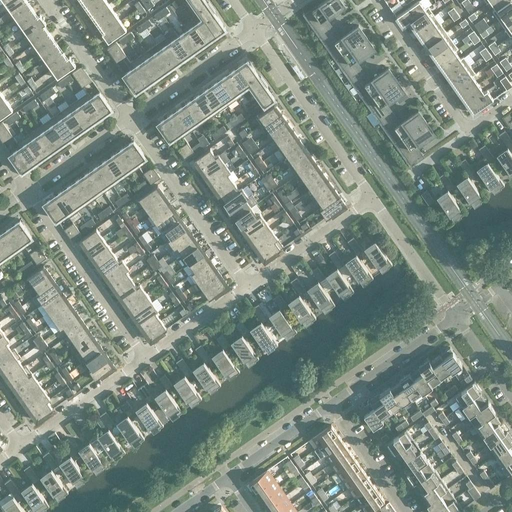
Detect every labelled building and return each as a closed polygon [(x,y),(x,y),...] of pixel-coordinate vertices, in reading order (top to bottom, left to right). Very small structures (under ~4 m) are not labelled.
[(25,0),(7,0),(4,2),(10,11),(25,0)] [(32,8),(26,0),(25,0),(10,11),(16,19),(32,8)] [(109,4),(106,0),(96,0),(87,7),(93,15),(109,4)] [(208,3),(206,0),(191,0),(201,13),(208,9),(205,5),(208,3)] [(344,4),(341,0),(326,0),(306,14),(321,36),(332,28),(325,18),(344,4)] [(426,9),(425,8),(419,0),(397,16),(397,17),(398,17),(400,19),(399,20),(403,25),(409,21),(409,20),(426,9)] [(508,0),(491,0),(490,0),(496,9),(508,0)] [(511,10),(511,0),(508,0),(496,9),(493,11),(499,20),(511,10)] [(474,7),(471,2),(465,6),(468,11),(474,7)] [(115,12),(109,4),(93,15),(99,23),(115,12)] [(170,11),(166,6),(160,10),(164,15),(170,11)] [(428,6),(425,8),(426,9),(409,20),(409,21),(415,29),(434,15),(428,6)] [(457,12),(454,7),(448,11),(451,16),(457,12)] [(38,16),(32,8),(16,19),(22,27),(40,15),(40,14),(38,16)] [(211,13),(208,9),(201,13),(204,17),(216,33),(225,27),(214,11),(211,13)] [(164,15),(160,10),(154,15),(158,19),(164,15)] [(511,22),(511,10),(499,20),(505,28),(508,26),(511,22)] [(121,20),(115,12),(99,23),(105,31),(102,33),(121,20)] [(460,16),(457,12),(451,16),(454,20),(460,16)] [(474,12),(471,14),(468,16),(471,21),(477,17),(474,12)] [(42,18),(40,15),(22,27),(28,36),(46,23),(43,18),(44,18),(43,17),(42,18)] [(440,23),(434,15),(415,29),(421,37),(440,23)] [(204,17),(196,23),(207,40),(216,33),(204,17)] [(465,18),(463,20),(459,22),(462,27),(468,23),(465,18)] [(152,23),(149,19),(143,23),(146,28),(152,23)] [(127,29),(121,20),(102,33),(106,38),(105,38),(105,39),(106,39),(108,42),(127,29)] [(46,23),(28,36),(34,44),(50,33),(44,25),(46,23)] [(146,28),(143,23),(137,27),(140,32),(146,28)] [(207,40),(196,23),(187,29),(198,46),(207,40)] [(446,32),(440,23),(421,37),(427,45),(446,32)] [(482,24),(477,28),(480,33),(486,29),(482,24)] [(359,25),(349,32),(339,38),(332,28),(321,36),(336,57),(366,36),(359,25)] [(198,46),(187,29),(178,36),(190,52),(198,46)] [(489,33),(486,29),(480,33),(483,37),(489,33)] [(477,35),(474,30),(468,35),(471,39),(477,35)] [(134,36),(131,31),(125,35),(128,40),(134,36)] [(452,40),(446,32),(427,45),(433,54),(452,40)] [(55,41),(50,33),(34,44),(40,52),(55,41)] [(128,40),(125,35),(119,40),(122,44),(128,40)] [(480,40),(477,35),(471,39),(474,44),(480,40)] [(190,52),(178,36),(169,42),(181,58),(190,52)] [(374,47),(366,36),(336,57),(351,78),(362,71),(355,60),(374,47)] [(181,58),(169,42),(166,37),(157,43),(172,65),(181,58)] [(458,48),(452,40),(433,54),(439,62),(455,50),(458,48)] [(61,50),(55,41),(40,52),(46,61),(61,50)] [(127,56),(116,41),(107,48),(117,63),(127,56)] [(494,41),(488,45),(492,50),(497,45),(494,41)] [(151,54),(163,71),(172,65),(157,43),(148,49),(152,54),(151,54)] [(501,50),(497,45),(492,50),(495,54),(501,50)] [(489,52),(485,47),(479,51),(483,56),(489,52)] [(148,49),(139,56),(154,77),(163,71),(151,54),(152,54),(148,49)] [(67,58),(61,50),(46,61),(51,69),(70,56),(69,56),(67,58)] [(461,59),(455,50),(439,62),(444,70),(461,59)] [(492,56),(489,52),(483,56),(486,60),(492,56)] [(72,59),(70,56),(51,69),(58,78),(76,65),(72,60),(73,60),(73,59),(72,59)] [(154,77),(139,56),(130,62),(133,67),(134,67),(145,83),(154,77)] [(470,65),(464,57),(461,59),(444,70),(450,79),(470,65)] [(506,57),(500,61),(503,66),(509,61),(506,57)] [(259,75),(248,59),(239,65),(250,82),(253,86),(259,81),(257,77),(259,75)] [(511,66),(509,61),(503,66),(506,70),(511,66)] [(500,68),(497,63),(491,67),(494,72),(500,68)] [(92,80),(82,65),(73,72),(83,87),(92,80)] [(250,82),(239,65),(230,72),(241,88),(250,82)] [(476,73),(470,65),(450,79),(456,87),(476,73)] [(134,67),(133,67),(125,73),(136,90),(145,83),(134,67)] [(389,67),(379,74),(369,81),(362,71),(351,78),(366,100),(396,78),(389,67)] [(503,72),(500,68),(494,72),(497,76),(503,72)] [(241,88),(230,72),(221,78),(233,94),(241,88)] [(481,82),(476,73),(456,87),(462,95),(481,82)] [(73,79),(70,74),(64,78),(67,83),(73,79)] [(511,85),(511,84),(505,76),(500,79),(507,89),(511,85)] [(67,83),(64,78),(58,82),(61,87),(67,83)] [(233,94),(221,78),(212,84),(227,106),(236,99),(233,94)] [(404,89),(396,78),(366,100),(381,121),(392,113),(385,103),(404,89)] [(262,85),(259,81),(253,86),(265,104),(274,97),(265,83),(262,85)] [(487,90),(481,82),(462,95),(468,104),(487,90)] [(227,106),(212,84),(203,90),(218,112),(227,106)] [(56,91),(52,86),(46,91),(50,95),(56,91)] [(218,112),(203,90),(194,97),(210,118),(218,112)] [(494,99),(487,90),(468,104),(474,112),(481,107),(484,104),(484,105),(494,99)] [(50,95),(46,91),(40,95),(44,100),(50,95)] [(100,91),(91,97),(102,114),(111,107),(100,91)] [(88,92),(78,98),(93,120),(102,114),(91,97),(88,92)] [(210,118),(194,97),(186,103),(201,124),(210,118)] [(93,120),(78,98),(70,105),(85,126),(93,120)] [(38,104),(35,99),(29,103),(32,108),(38,104)] [(259,100),(253,105),(256,109),(262,105),(259,100)] [(0,118),(13,109),(7,101),(0,105),(0,118)] [(275,103),(275,102),(256,116),(262,124),(280,111),(275,103)] [(32,108),(29,103),(23,107),(26,112),(32,108)] [(201,124),(186,103),(177,109),(192,130),(201,124)] [(85,126),(70,105),(61,111),(76,132),(85,126)] [(256,109),(253,105),(247,109),(250,114),(256,109)] [(192,130),(177,109),(168,115),(180,132),(179,132),(183,137),(192,130)] [(419,110),(409,117),(399,124),(392,113),(381,121),(396,142),(426,121),(419,110)] [(20,116),(17,111),(11,115),(14,120),(20,116)] [(76,132),(61,111),(52,117),(67,138),(76,132)] [(286,119),(280,111),(262,124),(267,133),(270,131),(286,119)] [(241,113),(235,117),(239,122),(245,118),(241,113)] [(14,120),(11,115),(5,120),(8,124),(14,120)] [(180,132),(168,115),(159,122),(170,138),(179,132),(180,132)] [(67,138),(52,117),(43,123),(58,145),(67,138)] [(239,122),(235,117),(229,121),(233,126),(239,122)] [(292,128),(286,119),(270,131),(276,139),(292,128)] [(13,136),(3,121),(0,123),(0,138),(3,143),(13,136)] [(434,132),(426,121),(396,142),(411,164),(422,156),(414,145),(434,132)] [(58,145),(43,123),(34,130),(49,151),(58,145)] [(224,125),(218,129),(221,134),(227,130),(224,125)] [(298,136),(292,128),(276,139),(282,147),(298,136)] [(221,134),(218,129),(212,134),(215,138),(221,134)] [(244,129),(239,132),(243,138),(248,134),(244,129)] [(49,151),(34,130),(25,136),(40,157),(49,151)] [(499,134),(508,147),(508,148),(511,145),(511,140),(505,130),(499,134)] [(40,157),(25,136),(16,142),(20,147),(32,163),(40,157)] [(304,144),(298,136),(282,147),(279,149),(285,158),(304,144)] [(206,138),(200,142),(203,147),(209,143),(206,138)] [(146,156),(134,139),(125,146),(136,162),(137,162),(146,156)] [(247,139),(242,142),(246,148),(251,144),(247,139)] [(187,142),(178,149),(185,159),(195,153),(187,142)] [(203,147),(200,142),(194,146),(197,151),(203,147)] [(255,150),(251,144),(246,148),(250,153),(255,150)] [(310,153),(304,144),(285,158),(291,166),(310,153)] [(479,149),(488,161),(489,162),(494,158),(485,144),(479,149)] [(136,162),(125,146),(116,152),(131,173),(140,167),(137,162),(136,162)] [(20,147),(11,153),(22,170),(32,163),(20,147)] [(211,148),(210,147),(194,159),(194,160),(195,160),(200,168),(216,156),(210,148),(211,148)] [(511,152),(508,148),(508,147),(507,147),(508,148),(498,155),(511,174),(511,152)] [(131,173),(116,152),(107,158),(122,179),(131,173)] [(316,161),(310,153),(291,166),(297,174),(300,172),(316,161)] [(219,154),(216,156),(200,168),(206,176),(225,163),(219,154)] [(259,155),(254,159),(258,164),(263,161),(259,155)] [(122,179),(107,158),(98,164),(113,186),(122,179)] [(459,163),(468,175),(469,176),(474,172),(465,159),(459,163)] [(267,166),(263,161),(258,164),(262,170),(267,166)] [(321,169),(316,161),(300,172),(306,181),(321,169)] [(504,185),(489,162),(488,161),(487,161),(488,162),(478,169),(494,192),(504,185)] [(231,171),(225,163),(206,176),(212,184),(228,173),(231,171)] [(113,186),(98,164),(90,171),(105,192),(113,186)] [(160,177),(153,166),(143,173),(151,184),(160,177)] [(327,178),(321,169),(306,181),(312,189),(327,178)] [(105,192),(90,171),(81,177),(96,198),(105,192)] [(234,181),(228,173),(212,184),(218,193),(234,181)] [(269,173),(264,177),(268,182),(273,179),(269,173)] [(439,177),(448,189),(449,190),(454,186),(445,173),(439,177)] [(485,199),(469,176),(468,175),(467,175),(468,176),(458,183),(474,206),(485,199)] [(96,198),(81,177),(72,183),(87,204),(96,198)] [(333,186),(327,178),(312,189),(309,191),(314,199),(317,197),(333,186)] [(277,184),(273,179),(268,182),(272,188),(277,184)] [(145,181),(139,185),(143,190),(148,185),(145,181)] [(239,190),(234,181),(218,193),(224,201),(239,190)] [(87,204),(72,183),(63,189),(78,211),(87,204)] [(143,190),(139,185),(133,189),(137,194),(143,190)] [(158,186),(158,185),(139,198),(145,207),(163,193),(158,186)] [(339,194),(333,186),(317,197),(323,206),(339,194)] [(242,188),(239,190),(224,201),(230,209),(245,198),(248,196),(242,188)] [(78,211),(63,189),(54,195),(66,212),(65,212),(69,217),(78,211)] [(282,189),(278,192),(281,198),(286,194),(282,189)] [(465,213),(449,190),(448,189),(447,189),(448,190),(438,197),(455,220),(465,213)] [(422,194),(429,204),(434,200),(427,190),(422,194)] [(127,193),(121,197),(125,202),(131,198),(127,193)] [(169,202),(163,193),(145,207),(151,215),(169,202)] [(290,200),(286,194),(281,198),(285,203),(290,200)] [(345,203),(339,194),(323,206),(320,208),(326,216),(345,203)] [(66,212),(54,195),(45,202),(57,218),(65,212),(66,212)] [(125,202),(121,197),(116,201),(119,206),(125,202)] [(251,206),(245,198),(230,209),(235,218),(251,206)] [(175,210),(169,202),(151,215),(156,223),(175,210)] [(110,205),(104,210),(107,214),(113,210),(110,205)] [(294,205),(289,209),(293,214),(298,211),(294,205)] [(257,215),(251,206),(235,218),(241,226),(257,215)] [(107,214),(104,210),(98,214),(101,219),(107,214)] [(181,219),(175,210),(156,223),(163,232),(165,230),(181,219)] [(302,216),(298,211),(293,214),(297,220),(302,216)] [(260,213),(257,215),(241,226),(247,234),(266,221),(260,213)] [(92,218),(86,222),(90,227),(95,223),(92,218)] [(32,236),(20,219),(11,226),(23,242),(32,236)] [(187,226),(181,219),(165,230),(171,238),(187,226)] [(272,229),(266,221),(247,234),(253,243),(272,229)] [(74,222),(64,229),(72,240),(81,233),(74,222)] [(90,227),(86,222),(80,226),(84,231),(90,227)] [(301,225),(300,225),(305,231),(310,228),(310,227),(306,222),(301,225)] [(23,242),(11,226),(2,232),(17,253),(26,247),(23,242)] [(193,236),(187,226),(171,238),(168,240),(174,249),(177,247),(193,236)] [(302,234),(297,227),(297,228),(294,231),(298,236),(296,237),(302,234)] [(96,228),(80,239),(81,240),(86,248),(102,237),(96,228),(97,228),(96,228)] [(278,238),(272,229),(253,243),(259,251),(278,238)] [(17,253),(2,232),(0,233),(0,247),(8,260),(17,253)] [(199,244),(193,236),(177,247),(183,255),(199,244)] [(108,245),(102,237),(86,248),(92,256),(108,245)] [(356,253),(357,254),(363,250),(354,237),(348,241),(356,253)] [(284,246),(278,238),(259,251),(265,260),(284,246)] [(392,264),(375,240),(376,241),(366,248),(382,271),(392,264)] [(204,252),(199,244),(183,255),(180,257),(186,265),(189,263),(204,252)] [(114,253),(108,245),(92,256),(98,264),(114,253)] [(47,257),(39,246),(30,253),(37,264),(47,257)] [(0,265),(8,260),(0,247),(0,265)] [(316,248),(311,251),(315,256),(320,253),(316,248)] [(338,268),(344,264),(334,250),(329,254),(337,267),(338,268)] [(210,260),(204,252),(189,263),(195,271),(210,260)] [(120,261),(114,253),(98,264),(104,272),(120,261)] [(320,253),(315,257),(319,262),(325,259),(320,253)] [(356,253),(356,254),(357,255),(347,261),(363,284),(373,277),(357,254),(356,253)] [(123,259),(120,261),(104,272),(110,281),(126,270),(129,268),(123,259)] [(216,269),(210,260),(195,271),(192,273),(198,282),(216,269)] [(31,261),(25,265),(29,270),(35,265),(31,261)] [(29,270),(25,265),(19,269),(23,274),(29,270)] [(44,266),(44,265),(27,276),(28,277),(34,285),(49,274),(44,266)] [(318,267),(312,271),(318,280),(319,281),(325,277),(318,267)] [(337,267),(338,268),(328,275),(344,298),(354,290),(338,268),(337,267)] [(222,277),(216,269),(198,282),(203,290),(222,277)] [(132,278),(126,270),(110,281),(116,289),(132,278)] [(14,273),(8,277),(11,282),(17,278),(14,273)] [(55,282),(49,274),(34,285),(39,293),(55,282)] [(11,282),(8,277),(2,281),(5,286),(11,282)] [(228,286),(222,277),(203,290),(210,299),(228,286)] [(296,277),(291,281),(299,293),(300,295),(306,291),(296,277)] [(137,286),(132,278),(116,289),(121,297),(137,286)] [(318,280),(318,281),(309,288),(325,311),(335,304),(319,281),(318,280)] [(61,290),(55,282),(39,293),(36,295),(43,304),(61,290)] [(140,284),(137,286),(121,297),(128,306),(146,293),(140,284)] [(67,299),(61,290),(43,304),(48,312),(67,299)] [(152,301),(146,293),(128,306),(133,314),(152,301)] [(300,295),(299,293),(299,294),(299,295),(290,302),(306,324),(316,317),(300,295)] [(280,307),(281,308),(287,304),(280,294),(274,298),(280,307)] [(73,307),(67,299),(48,312),(54,320),(73,307)] [(158,310),(152,301),(133,314),(140,323),(155,312),(158,310)] [(191,302),(187,305),(191,312),(196,309),(191,302)] [(258,304),(253,308),(261,320),(262,322),(268,317),(258,304)] [(79,316),(73,307),(54,320),(60,329),(63,327),(79,316)] [(281,308),(280,307),(280,308),(271,315),(287,338),(297,331),(281,308)] [(188,314),(184,308),(179,311),(184,317),(188,314)] [(161,320),(155,312),(140,323),(145,331),(161,320)] [(85,324),(79,316),(63,327),(69,335),(85,324)] [(167,328),(161,320),(145,331),(151,340),(167,328)] [(262,322),(261,320),(261,321),(261,322),(252,328),(268,351),(278,344),(262,322)] [(243,335),(249,331),(242,321),(236,325),(242,334),(243,335)] [(91,332),(85,324),(69,335),(75,343),(91,332)] [(9,340),(3,331),(0,333),(0,346),(6,342),(9,340)] [(96,340),(91,332),(75,343),(81,352),(96,340)] [(230,344),(222,334),(217,338),(223,347),(224,348),(230,344)] [(243,335),(242,334),(242,335),(233,342),(249,365),(259,358),(243,335)] [(102,349),(96,340),(81,352),(87,360),(102,349)] [(0,357),(12,350),(6,342),(0,346),(0,357)] [(211,358),(201,344),(195,348),(204,361),(205,362),(211,358)] [(224,348),(223,347),(223,348),(223,349),(214,355),(230,378),(240,371),(224,348)] [(450,347),(440,354),(452,371),(462,364),(457,356),(453,351),(450,347)] [(15,348),(12,350),(0,357),(0,366),(2,370),(18,359),(21,357),(15,348)] [(108,357),(102,349),(87,360),(92,368),(108,357)] [(452,371),(440,354),(431,361),(429,359),(442,378),(452,371)] [(114,366),(108,357),(92,368),(89,370),(95,378),(95,379),(114,366)] [(185,374),(186,375),(192,371),(182,358),(176,362),(185,374)] [(23,366),(18,359),(2,370),(8,378),(23,366)] [(442,378),(429,359),(419,366),(432,385),(442,378)] [(203,361),(204,362),(195,369),(211,391),(221,384),(205,362),(204,361),(203,361)] [(26,364),(23,366),(8,378),(14,386),(32,373),(26,364)] [(432,385),(419,366),(420,368),(411,375),(410,373),(409,373),(423,392),(432,385)] [(77,367),(71,371),(74,376),(81,372),(77,367)] [(38,381),(32,373),(14,386),(20,395),(38,381)] [(423,392),(409,373),(400,380),(413,399),(423,392)] [(166,387),(167,389),(172,385),(165,374),(160,378),(166,387)] [(186,375),(185,374),(184,374),(185,375),(176,382),(192,405),(202,398),(186,375)] [(413,399),(400,380),(399,380),(401,382),(391,388),(390,386),(390,387),(403,405),(413,399)] [(44,390),(38,381),(20,395),(25,403),(44,390)] [(459,407),(482,391),(474,381),(467,387),(461,390),(454,396),(461,406),(459,407)] [(73,385),(78,392),(83,388),(81,389),(77,383),(74,386),(73,385)] [(148,402),(153,398),(144,385),(138,389),(147,401),(148,402)] [(74,394),(70,387),(69,388),(70,389),(66,391),(70,397),(69,397),(69,398),(74,394)] [(167,389),(166,387),(165,388),(166,389),(157,396),(173,418),(183,411),(167,389)] [(403,405),(390,387),(380,393),(393,412),(403,405)] [(50,398),(44,390),(25,403),(32,412),(47,401),(50,398)] [(482,391),(459,407),(466,417),(488,401),(486,402),(480,393),(482,391)] [(393,412),(380,393),(370,400),(383,419),(393,412)] [(383,419),(370,400),(370,401),(371,403),(361,409),(364,413),(368,419),(373,426),(383,419)] [(53,408),(47,401),(32,412),(37,420),(54,409),(53,408)] [(128,414),(129,415),(134,411),(127,401),(122,405),(128,414)] [(147,401),(146,401),(147,402),(138,409),(154,432),(164,425),(148,402),(147,401)] [(495,411),(488,401),(466,417),(468,416),(475,425),(495,411)] [(435,409),(433,406),(432,405),(422,412),(423,413),(425,416),(435,409)] [(410,416),(413,420),(423,413),(422,412),(420,409),(410,416)] [(109,428),(110,429),(115,425),(106,411),(100,415),(109,428)] [(496,411),(495,411),(475,425),(481,435),(500,422),(494,412),(496,411)] [(129,415),(128,414),(127,415),(128,416),(118,422),(135,445),(145,438),(129,415)] [(500,422),(481,435),(488,445),(507,432),(505,433),(499,424),(500,422)] [(337,433),(331,424),(313,437),(319,446),(337,433)] [(91,442),(96,438),(87,425),(81,429),(90,441),(91,442)] [(109,428),(108,428),(109,429),(99,436),(115,459),(126,451),(110,429),(109,428)] [(414,439),(406,429),(399,434),(399,435),(393,438),(386,444),(393,454),(414,439)] [(511,443),(511,438),(507,432),(488,445),(495,455),(511,443)] [(343,442),(337,433),(319,446),(325,455),(343,442)] [(71,454),(71,456),(77,452),(68,438),(62,442),(71,454)] [(420,449),(414,439),(393,454),(401,449),(407,458),(403,461),(404,461),(420,449)] [(91,442),(90,441),(89,441),(90,442),(80,449),(96,472),(106,465),(91,442)] [(349,450),(343,442),(325,455),(331,463),(349,450)] [(511,443),(495,455),(502,464),(500,466),(511,457),(511,450),(509,446),(511,443)] [(427,459),(420,449),(404,461),(410,470),(406,473),(407,473),(427,459)] [(355,458),(349,450),(331,463),(337,471),(355,458)] [(52,469),(58,465),(49,452),(43,456),(52,468),(52,469)] [(71,456),(71,454),(70,455),(71,456),(61,463),(77,485),(87,478),(71,456)] [(298,454),(293,457),(297,462),(301,459),(298,454)] [(511,457),(500,466),(507,476),(511,472),(511,457)] [(361,467),(355,458),(337,471),(342,480),(361,467)] [(294,464),(290,459),(286,462),(289,467),(294,464)] [(305,464),(301,459),(297,462),(300,467),(305,464)] [(434,469),(427,459),(407,473),(413,483),(434,469)] [(297,469),(294,464),(289,467),(293,472),(297,469)] [(33,483),(39,479),(30,465),(24,469),(33,481),(33,483)] [(367,475),(361,467),(342,480),(348,488),(367,475)] [(52,469),(52,468),(51,468),(52,469),(42,476),(58,499),(68,492),(52,469)] [(274,478),(268,469),(249,482),(255,491),(274,478)] [(441,478),(434,469),(413,483),(414,483),(416,482),(422,492),(441,478)] [(309,471),(305,474),(308,479),(313,476),(309,471)] [(373,483),(367,475),(348,488),(355,497),(356,495),(373,483)] [(495,485),(488,475),(483,478),(490,488),(495,485)] [(305,481),(302,476),(297,479),(301,484),(305,481)] [(316,480),(313,476),(308,479),(312,484),(316,480)] [(280,486),(274,478),(255,491),(261,499),(280,486)] [(448,488),(441,478),(422,492),(429,501),(427,503),(448,488)] [(13,495),(14,496),(20,492),(11,479),(5,483),(13,495)] [(33,483),(33,481),(32,482),(33,483),(23,489),(39,511),(49,505),(33,483)] [(309,486),(305,481),(301,484),(304,489),(309,486)] [(379,492),(373,483),(356,495),(362,503),(379,492)] [(481,495),(474,485),(469,488),(467,489),(475,499),(481,495)] [(285,495),(280,486),(261,499),(267,508),(285,495)] [(321,487),(317,491),(320,495),(325,492),(321,487)] [(435,511),(455,498),(448,488),(427,503),(433,511),(435,511)] [(328,497),(325,492),(320,495),(324,500),(328,497)] [(385,500),(379,492),(362,503),(368,511),(385,500)] [(317,497),(314,493),(309,496),(313,501),(317,497)] [(25,511),(14,496),(13,495),(14,496),(4,503),(10,511),(25,511)] [(278,511),(291,503),(285,495),(267,508),(270,511),(278,511)] [(321,502),(317,497),(313,501),(316,506),(321,502)] [(456,511),(462,508),(455,498),(435,511),(456,511)] [(296,511),(297,511),(291,503),(278,511),(296,511)]
